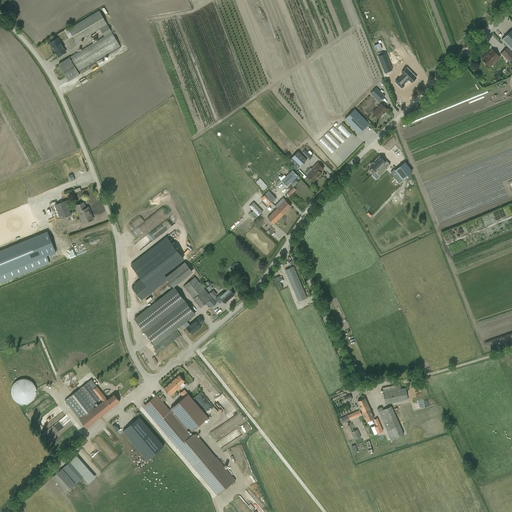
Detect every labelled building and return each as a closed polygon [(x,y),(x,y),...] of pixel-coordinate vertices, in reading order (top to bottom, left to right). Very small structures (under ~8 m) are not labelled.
[(104,37),(58,64),(68,81),(73,79),(79,75),(78,73),(121,48),(120,46),(99,11),(72,26),(68,29),(76,43),(99,29),(104,37)] [(511,29),(501,40),(505,44),(511,51),(511,29)] [(57,56),(66,51),(57,38),(49,43),(57,56)] [(511,63),(510,61),(511,59),(511,53),(507,48),(501,53),(509,62),(508,64),(510,66),(511,63)] [(408,65),(415,60),(411,55),(412,54),(408,49),(397,57),(402,63),(405,61),(408,65)] [(500,58),(495,53),(492,49),(488,53),(488,54),(482,60),(483,61),(484,62),(485,63),(489,67),(500,58)] [(386,54),(378,57),(385,74),(393,71),(386,54)] [(399,79),(395,82),(402,88),(405,85),(404,84),(409,80),(412,83),(417,77),(407,67),(402,73),(404,75),(399,79)] [(88,86),(94,82),(91,77),(85,81),(88,86)] [(385,96),(381,93),(376,88),(370,93),(375,98),(379,102),(385,96)] [(387,110),(381,104),(373,112),(379,118),(383,113),(384,113),(387,110)] [(369,123),(365,120),(354,109),(344,119),(355,130),(359,133),(369,123)] [(342,123),(328,136),(342,150),(357,135),(346,124),(345,125),(342,123)] [(323,141),(337,154),(341,149),(328,136),(323,141)] [(389,154),(395,161),(399,156),(393,150),(389,154)] [(296,170),(307,159),(298,151),(287,162),(296,170)] [(373,168),(370,171),(373,174),(375,171),(379,175),(385,169),(384,167),(385,166),(387,167),(390,164),(386,161),(385,161),(379,156),(370,165),(373,168)] [(405,162),(395,170),(402,179),(412,171),(408,166),(405,162)] [(323,169),(320,165),(317,163),(314,166),(315,167),(307,175),(313,182),(321,173),(320,172),(323,169)] [(297,176),(292,170),(281,181),(286,187),(295,178),(297,176)] [(300,187),(293,193),(295,196),(302,189),(300,187)] [(276,199),(270,192),(265,196),(267,199),(268,199),(272,203),(276,199)] [(272,203),(265,196),(264,195),(262,198),(261,198),(268,206),(272,203)] [(277,208),(283,214),(291,206),(288,202),(283,198),(280,201),(282,203),(277,208)] [(66,200),(54,205),(57,213),(60,218),(60,219),(72,215),(66,200)] [(83,224),(88,222),(89,221),(91,221),(92,220),(89,212),(90,211),(88,207),(86,208),(83,202),(79,204),(75,206),(83,224)] [(253,202),(249,206),(258,216),(263,212),(253,202)] [(267,218),(270,220),(273,224),(283,214),(277,208),(267,218)] [(139,222),(131,229),(134,233),(143,226),(139,222)] [(0,274),(10,271),(41,257),(41,258),(56,252),(47,231),(32,237),(2,249),(0,250),(0,274)] [(165,237),(129,265),(140,279),(130,288),(140,300),(166,279),(165,277),(162,274),(182,258),(165,237)] [(143,249),(150,245),(148,240),(140,244),(143,249)] [(79,247),(73,248),(74,256),(81,255),(79,247)] [(192,272),(185,262),(165,277),(166,279),(173,288),(192,272)] [(235,263),(231,267),(236,272),(240,268),(236,264),(235,263)] [(298,301),(306,298),(293,267),(285,270),(298,301)] [(279,275),(285,290),(292,287),(286,272),(279,275)] [(210,276),(207,277),(212,285),(215,283),(210,276)] [(183,287),(197,304),(200,308),(212,298),(209,295),(195,277),(183,287)] [(154,345),(194,314),(174,288),(159,300),(135,319),(154,345)] [(234,295),(231,291),(228,288),(222,293),(222,292),(215,298),(220,303),(223,301),(225,303),(228,300),(234,294),(234,295)] [(213,298),(217,294),(213,290),(209,294),(213,298)] [(207,303),(211,308),(216,304),(212,299),(207,303)] [(199,317),(186,328),(192,335),(201,326),(200,325),(204,322),(199,317)] [(164,343),(167,347),(182,336),(179,332),(164,343)] [(175,391),(181,386),(182,388),(185,385),(183,382),(184,381),(179,375),(164,388),(173,399),(178,395),(178,394),(175,391)] [(28,403),(30,402),(31,401),(32,401),(34,398),(35,397),(35,396),(35,395),(36,394),(36,392),(36,391),(36,389),(36,388),(35,387),(35,386),(34,385),(33,383),(32,382),(31,381),(30,380),(29,380),(28,379),(26,379),(25,379),(23,379),(22,379),(21,379),(20,379),(18,380),(17,380),(16,381),(15,382),(14,383),(13,384),(13,385),(12,386),(12,387),(11,388),(11,389),(11,391),(11,392),(11,394),(12,395),(12,396),(12,397),(13,398),(14,399),(14,400),(15,401),(16,401),(17,402),(18,403),(20,403),(21,404),(24,404),(26,404),(27,403),(28,403)] [(87,382),(64,401),(86,428),(120,401),(114,394),(107,399),(97,386),(93,389),(87,382)] [(400,384),(382,388),(382,391),(391,390),(391,391),(383,392),(385,405),(408,400),(405,388),(401,389),(400,384)] [(223,388),(216,394),(219,397),(226,391),(223,388)] [(170,409),(187,428),(189,427),(192,431),(207,417),(187,394),(183,397),(170,409)] [(156,395),(143,406),(218,495),(236,480),(216,457),(216,458),(215,456),(196,434),(194,435),(193,434),(191,436),(156,395)] [(357,401),(359,405),(365,418),(367,417),(368,421),(374,418),(367,402),(365,398),(357,401)] [(378,412),(388,433),(391,440),(403,434),(391,406),(378,412)] [(361,415),(359,410),(342,418),(338,419),(341,424),(350,420),(361,415)] [(133,412),(116,427),(141,455),(158,441),(133,412)] [(357,430),(351,432),(355,440),(361,437),(357,430)] [(52,477),(55,481),(65,492),(83,477),(88,483),(95,477),(76,456),(69,462),(52,477)] [(116,484),(122,479),(116,472),(114,475),(112,473),(109,476),(116,484)]
